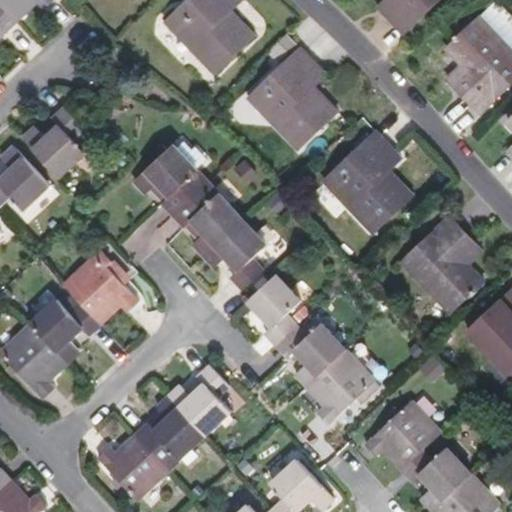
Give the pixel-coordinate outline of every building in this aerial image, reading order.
[(58,2),(56,0),(0,0),(0,2),(1,4),(20,24),(40,7),(46,13),(58,2)] [(256,37),(232,11),(224,3),(227,0),(189,0),(166,22),(215,75),(256,37)] [(232,11),(244,0),(227,0),(224,3),(232,11)] [(387,0),(381,7),(388,14),(399,3),(396,0),(387,0)] [(388,14),(405,35),(441,0),(396,0),(399,3),(388,14)] [(0,29),(7,36),(20,24),(1,4),(0,4),(0,29)] [(456,86),(480,114),(511,83),(511,49),(480,16),(447,48),(463,65),(470,72),(456,86)] [(298,148),(338,110),(316,88),(308,80),(321,68),(302,48),(249,98),(298,148)] [(449,79),(456,86),(470,72),(463,65),(449,79)] [(316,88),(329,76),(321,68),(308,80),(316,88)] [(59,177),(85,153),(72,139),(84,127),(65,107),(52,119),(59,126),(46,138),(35,127),(24,138),(59,177)] [(374,234),(415,195),(390,170),(383,162),(395,150),(376,131),(323,180),(374,234)] [(171,150),(165,144),(156,152),(162,157),(171,150)] [(208,184),(199,173),(201,172),(176,145),(171,150),(162,157),(156,152),(145,162),(150,168),(136,181),(148,194),(153,189),(160,182),(172,195),(164,202),(175,215),(208,184)] [(23,210),(51,186),(15,147),(2,158),(13,170),(1,181),(0,179),(0,206),(0,207),(11,197),(23,210)] [(390,170),(402,158),(395,150),(383,162),(390,170)] [(172,195),(160,182),(153,189),(164,202),(172,195)] [(244,219),(221,193),(219,195),(208,184),(175,215),(186,226),(194,219),(206,233),(198,239),(194,243),(205,255),(244,219)] [(469,264),(462,256),(476,242),(451,216),(402,261),(451,313),(484,280),(469,264)] [(198,239),(206,233),(194,219),(186,226),(187,227),(198,239)] [(254,259),(268,245),(244,219),(205,255),(217,267),(228,257),(239,270),(232,276),(244,289),(265,270),(254,259)] [(469,264),(484,250),(476,242),(462,256),(469,264)] [(130,277),(104,250),(97,257),(123,283),(130,277)] [(141,303),(123,283),(97,257),(66,286),(74,294),(84,304),(102,324),(121,307),(128,315),(141,303)] [(302,301),(278,274),(249,300),(272,326),(266,332),(278,345),(298,326),(288,315),(302,301)] [(511,358),(511,287),(468,329),(493,356),(502,348),(511,358)] [(72,315),(84,304),(74,294),(63,305),(72,315)] [(70,341),(83,329),(90,336),(102,324),(84,304),(72,315),(63,305),(59,300),(33,324),(69,363),(80,352),(70,341)] [(49,381),(69,363),(33,324),(2,354),(45,400),(56,389),(49,381)] [(308,385),(347,349),(324,324),(308,337),(298,326),(278,345),(290,357),(297,351),(309,363),(297,374),(308,385)] [(511,369),(511,358),(502,348),(493,356),(509,373),(511,369)] [(377,381),(347,349),(308,385),(326,404),(318,411),(330,424),(377,381)] [(231,410),(218,395),(229,384),(210,363),(197,376),(204,383),(191,396),(180,384),(168,395),(205,435),(231,410)] [(191,396),(204,383),(197,376),(184,388),(191,396)] [(180,458),(205,435),(168,395),(157,406),(167,418),(154,430),(146,422),(134,433),(154,454),(166,444),(180,458)] [(428,447),(446,430),(416,398),(371,440),(382,452),(389,446),(407,465),(428,447)] [(316,454),(337,431),(318,414),(297,436),(316,454)] [(136,498),(168,468),(154,454),(134,433),(115,452),(108,445),(96,456),(136,498)] [(438,506),(477,470),(453,445),(439,458),(428,447),(407,465),(419,478),(426,471),(439,485),(427,495),(438,506)] [(302,511),(300,510),(312,498),(323,509),(334,499),(298,460),(272,483),(286,499),(274,509),(277,511),(302,511)] [(0,490),(12,480),(0,467),(0,490)] [(494,511),(506,502),(477,470),(438,506),(443,511),(494,511)] [(0,511),(40,511),(48,505),(37,494),(31,500),(12,480),(0,490),(0,511)]
